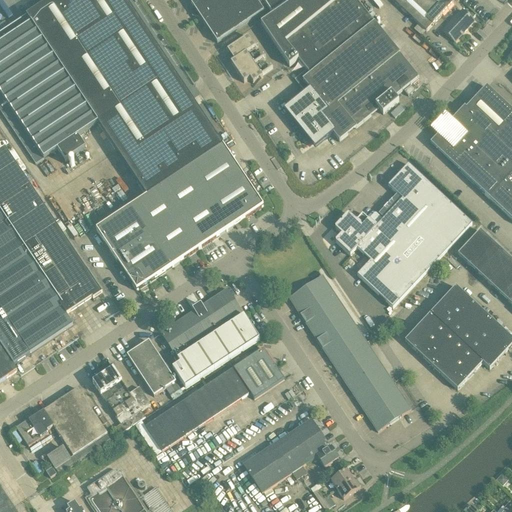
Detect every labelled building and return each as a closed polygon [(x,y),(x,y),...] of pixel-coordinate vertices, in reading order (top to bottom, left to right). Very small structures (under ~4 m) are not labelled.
[(34,13),(26,17),(97,124),(129,171),(204,121),(179,82),(173,74),(124,0),(42,0),(45,5),(34,13)] [(196,0),(190,4),(194,10),(193,16),(199,17),(201,21),(204,24),(217,44),(263,13),(254,0),(196,0)] [(298,0),(261,26),(289,68),(298,61),(311,76),(303,82),(311,92),(291,108),(285,113),(315,151),(334,136),(339,142),(379,110),(383,116),(398,103),(394,98),(418,78),(354,0),(298,0)] [(262,0),(272,14),(293,0),(262,0)] [(390,0),(426,33),(453,4),(448,0),(390,0)] [(474,22),(462,11),(442,33),(454,44),(474,22)] [(3,33),(0,34),(0,112),(35,165),(57,151),(65,163),(85,150),(78,138),(85,133),(92,128),(97,124),(26,17),(23,19),(15,25),(9,29),(3,33)] [(230,64),(239,77),(243,84),(250,80),(253,85),(262,79),(261,77),(272,69),(257,47),(255,48),(248,38),(227,52),(233,62),(230,64)] [(479,96),(486,89),(483,86),(476,93),(479,96)] [(408,97),(415,91),(411,87),(404,93),(408,97)] [(430,145),(489,200),(511,221),(511,112),(486,88),(486,89),(479,96),(466,110),(464,109),(430,145)] [(171,182),(222,148),(204,121),(129,171),(147,198),(154,193),(171,182)] [(223,148),(187,172),(227,232),(263,208),(229,156),(228,156),(223,148)] [(102,296),(5,152),(0,155),(0,217),(61,309),(86,292),(93,302),(102,296)] [(471,225),(407,166),(387,187),(401,201),(382,221),(375,214),(369,221),(361,215),(355,222),(348,215),(340,224),(338,223),(334,227),(336,228),(334,230),(341,237),(335,244),(349,257),(356,250),(369,263),(356,277),(392,310),(471,225)] [(132,208),(173,268),(227,232),(187,172),(171,182),(154,193),(147,198),(132,208)] [(173,268),(132,208),(124,214),(113,198),(88,217),(136,293),(173,268)] [(0,264),(22,250),(0,218),(0,264)] [(511,307),(511,262),(479,233),(457,257),(511,307)] [(0,346),(13,367),(72,327),(22,250),(0,264),(0,346)] [(322,278),(289,300),(377,433),(411,411),(322,278)] [(511,346),(511,341),(455,289),(404,343),(457,392),(482,365),(489,372),(511,346)] [(227,291),(160,335),(177,360),(243,317),(227,291)] [(259,341),(244,318),(177,361),(180,365),(172,370),(185,390),(259,341)] [(175,384),(148,343),(127,357),(154,398),(175,384)] [(0,383),(17,372),(13,367),(0,346),(0,383)] [(254,401),(284,381),(263,350),(233,370),(254,401)] [(120,426),(150,406),(139,389),(130,395),(113,370),(92,384),(120,426)] [(162,454),(248,396),(232,371),(145,429),(162,454)] [(47,409),(46,410),(46,411),(76,456),(108,435),(78,390),(77,389),(47,409)] [(48,435),(48,434),(46,432),(53,428),(55,427),(45,412),(44,413),(34,419),(33,418),(15,429),(28,448),(48,435)] [(311,421),(311,422),(243,467),(262,496),(293,476),(296,481),(306,475),(303,469),(317,459),(324,469),(339,460),(331,449),(330,449),(311,421)] [(50,479),(56,475),(52,469),(46,473),(50,479)] [(116,472),(83,493),(95,511),(168,511),(158,495),(139,507),(116,472)] [(337,492),(353,481),(347,472),(331,483),(337,492)] [(353,481),(337,492),(343,501),(359,490),(353,481)] [(318,485),(311,490),(319,504),(324,501),(318,492),(321,489),(318,485)] [(0,511),(14,511),(0,490),(0,511)] [(324,501),(319,504),(325,511),(327,511),(330,510),(324,501)] [(80,511),(75,503),(67,508),(70,511),(69,511),(80,511)] [(503,511),(511,511),(511,505),(509,503),(504,508),(506,510),(503,511)]
